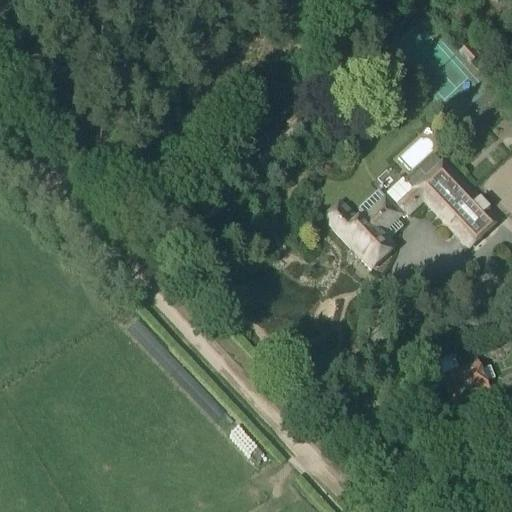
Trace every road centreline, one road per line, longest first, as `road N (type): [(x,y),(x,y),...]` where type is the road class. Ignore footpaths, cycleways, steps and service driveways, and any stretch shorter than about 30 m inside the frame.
road 1 (track): [(0,121),(345,487)]
road 2 (track): [(345,487),(511,410)]
